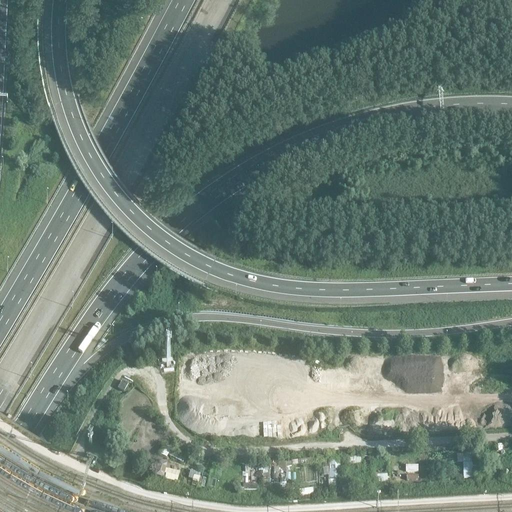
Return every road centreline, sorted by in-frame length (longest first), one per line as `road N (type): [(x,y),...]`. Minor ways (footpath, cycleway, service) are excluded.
road 1 (motorway): [(0,467),(107,298),(174,226),(232,181),(362,122),(511,106)]
road 2 (motorway): [(59,0),(59,67),(80,137),(132,213),(185,254),(239,277),(297,287),(511,283)]
road 3 (motorway): [(0,388),(99,225),(219,0)]
road 4 (residential): [(511,436),(206,451),(170,428),(159,383)]
road 5 (motorway): [(186,0),(0,327)]
